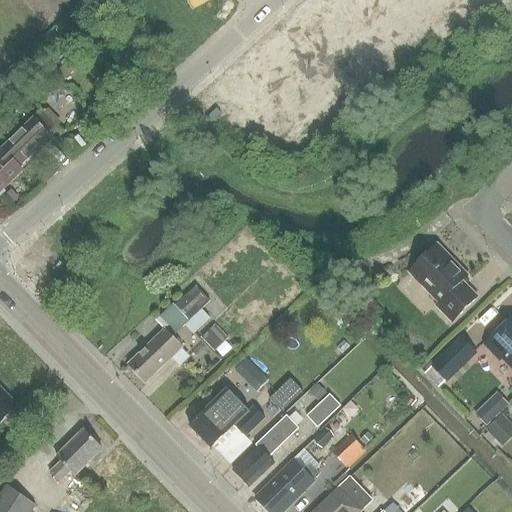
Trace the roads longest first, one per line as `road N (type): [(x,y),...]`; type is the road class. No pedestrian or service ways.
road 1 (unclassified): [(0,247),(262,12)]
road 2 (tertiary): [(220,511),(0,285)]
